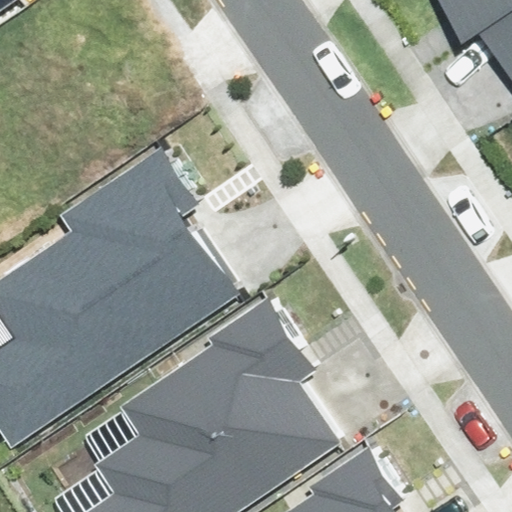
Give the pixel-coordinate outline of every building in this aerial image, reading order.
[(0,0),(0,45),(72,0),(0,0)] [(511,0),(484,0),(511,41),(511,0)] [(0,271),(0,435),(240,274),(136,120),(19,199),(47,240),(0,271)] [(118,468),(55,511),(210,511),(336,422),(291,359),(311,345),(270,288),(218,325),(232,344),(98,440),(118,468)] [(397,511),(388,499),(408,484),(366,427),(315,465),(328,483),(288,511),(397,511)]
